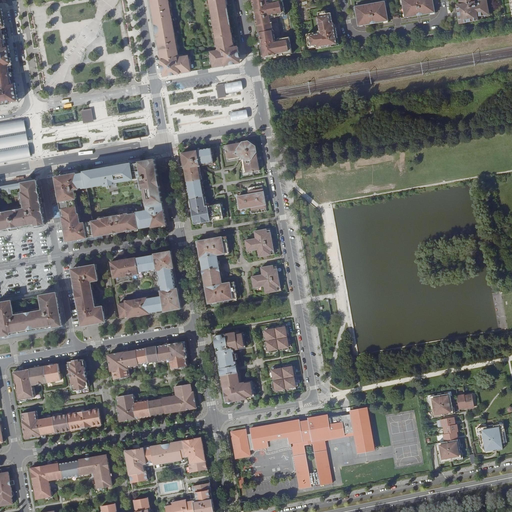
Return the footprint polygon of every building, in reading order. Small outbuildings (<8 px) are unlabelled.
[(148,0),(163,80),(201,73),(239,66),(227,0),(148,0)] [(252,0),(263,59),(292,54),(289,37),(281,39),(281,40),(276,41),(274,30),(276,30),(278,26),(277,17),(286,15),(282,0),(252,0)] [(432,0),(402,0),(405,18),(418,16),(417,13),(422,12),(423,15),(435,13),(432,0)] [(462,16),(458,16),(460,24),(479,21),(478,17),(488,15),(488,13),(489,12),(486,0),(476,2),(474,2),(473,0),(459,0),(460,5),(462,16)] [(383,2),(355,7),(359,26),(371,24),(371,21),(375,20),(376,23),(387,21),(383,2)] [(17,103),(0,9),(0,29),(13,100),(17,103)] [(334,30),(331,13),(326,14),(326,11),(318,13),(319,17),(317,17),(319,31),(318,32),(319,34),(314,35),(314,34),(307,35),(309,47),(315,46),(315,48),(318,48),(318,49),(332,47),(332,45),(337,44),(336,39),(338,39),(337,35),(335,35),(335,32),(329,33),(329,31),(334,30)] [(0,29),(0,101),(13,100),(0,29)] [(241,81),(225,84),(225,85),(225,89),(226,94),(243,92),(242,86),(241,82),(241,81)] [(226,97),(224,84),(216,85),(218,98),(226,97)] [(89,109),(81,110),(83,120),(83,123),(94,122),(91,108),(89,109)] [(246,110),(230,112),(231,118),(232,122),(232,123),(248,120),(248,119),(247,115),(246,110)] [(26,139),(22,121),(0,124),(0,162),(29,157),(26,139)] [(225,146),(228,161),(242,158),(245,173),(260,170),(258,160),(258,157),(256,147),(248,142),(238,143),(236,144),(225,146)] [(198,150),(182,153),(184,166),(185,168),(188,189),(189,193),(192,209),(192,212),(194,224),(201,223),(201,222),(206,221),(206,222),(224,219),(221,204),(210,205),(207,206),(207,204),(206,197),(204,197),(203,194),(201,183),(201,179),(202,179),(200,168),(200,166),(203,165),(214,163),(211,148),(200,150),(198,150)] [(155,159),(128,164),(111,167),(77,173),(77,178),(61,181),(72,241),(103,235),(112,234),(118,233),(152,227),(157,226),(157,227),(167,225),(155,159)] [(75,174),(55,177),(58,192),(59,196),(67,242),(72,241),(61,181),(77,178),(77,173),(75,174)] [(4,186),(0,186),(0,232),(13,231),(30,227),(45,225),(43,214),(38,188),(37,180),(33,181),(26,182),(4,186)] [(249,195),(238,197),(240,209),(251,207),(252,214),(267,211),(265,201),(264,196),(263,185),(248,188),(249,195)] [(256,239),(246,240),(248,252),(252,251),(258,250),(259,257),(275,254),(273,243),(271,243),(271,240),(272,240),(270,228),(255,231),(256,239)] [(211,239),(197,241),(199,247),(200,254),(201,253),(201,256),(200,256),(201,258),(201,261),(203,271),(203,274),(205,284),(206,288),(207,288),(207,291),(206,291),(209,304),(211,303),(218,302),(223,301),(229,300),(233,299),(237,299),(238,299),(235,282),(222,284),(220,271),(219,268),(217,255),(224,254),(229,253),(230,253),(226,236),(215,238),(216,241),(211,241),(211,239)] [(111,262),(113,275),(115,275),(115,277),(119,276),(119,278),(140,274),(139,272),(158,269),(158,271),(159,270),(162,291),(161,291),(162,296),(144,299),(144,298),(130,300),(130,302),(119,304),(121,318),(128,317),(129,318),(139,316),(140,316),(139,315),(143,314),(143,315),(151,314),(150,313),(165,310),(165,311),(170,311),(182,308),(177,285),(176,285),(174,271),(175,271),(171,251),(155,254),(155,255),(137,258),(137,257),(128,259),(124,259),(117,261),(114,261),(111,262)] [(86,321),(105,317),(103,306),(96,307),(91,282),(98,280),(96,265),(76,268),(86,321)] [(262,275),(252,277),(254,288),(259,287),(264,286),(266,293),(281,291),(279,279),(278,280),(277,277),(279,276),(277,265),(261,268),(262,275)] [(86,321),(76,268),(72,269),(82,326),(106,322),(105,317),(86,321)] [(12,300),(0,302),(0,330),(1,337),(10,335),(53,327),(63,326),(59,304),(57,292),(40,295),(40,296),(12,301),(12,300)] [(280,351),(289,349),(289,347),(291,346),(290,338),(287,338),(286,336),(289,335),(288,327),(285,327),(285,325),(276,326),(276,329),(274,329),(273,326),(265,328),(265,330),(263,331),(264,339),(267,339),(268,341),(265,342),(266,351),(269,350),(269,353),(278,351),(277,348),(280,348),(280,351)] [(63,329),(63,326),(53,327),(10,335),(1,337),(2,340),(17,337),(51,331),(63,329)] [(234,350),(246,347),(243,332),(236,333),(235,332),(214,336),(220,368),(219,368),(220,375),(221,375),(226,403),(247,399),(247,398),(251,397),(255,397),(252,381),(240,383),(238,372),(239,372),(238,365),(236,365),(234,350)] [(114,377),(130,374),(129,369),(129,366),(131,366),(168,360),(171,360),(171,362),(172,368),(188,365),(186,357),(188,356),(185,340),(169,343),(165,344),(128,350),(124,351),(108,353),(111,370),(113,369),(114,377)] [(75,389),(89,386),(87,374),(84,358),(70,361),(75,389)] [(62,377),(59,363),(23,369),(20,369),(13,371),(18,399),(33,396),(31,383),(62,377)] [(288,391),(296,389),(296,387),(298,386),(297,378),(294,378),(294,376),(296,375),(295,367),(292,367),(292,365),(283,366),(284,369),(281,369),(281,367),(272,368),(273,371),(270,371),(272,380),(274,379),(275,382),(272,382),(274,391),(276,390),(276,393),(285,391),(285,389),(287,388),(288,391)] [(191,383),(175,386),(177,392),(177,394),(175,395),(135,401),(135,399),(134,393),(118,396),(119,404),(118,405),(121,421),(137,418),(141,417),(178,410),(182,410),(197,407),(194,391),(193,391),(191,383)] [(450,393),(430,397),(433,417),(454,413),(450,393)] [(457,397),(460,409),(464,409),(464,407),(467,407),(467,409),(472,408),(472,407),(475,407),(472,394),(468,395),(468,396),(465,397),(465,394),(461,395),(461,396),(457,397)] [(85,427),(103,424),(99,407),(37,418),(36,410),(21,413),(25,437),(41,434),(45,434),(82,427),(85,427)] [(351,414),(342,416),(345,434),(354,432),(357,446),(364,445),(365,451),(375,449),(367,408),(351,411),(351,414)] [(329,416),(309,420),(311,432),(312,439),(313,441),(345,436),(345,434),(342,416),(342,415),(329,417),(329,416)] [(454,417),(441,420),(442,423),(441,424),(441,428),(444,427),(445,430),(444,431),(444,434),(444,435),(445,438),(443,438),(444,442),(438,444),(441,463),(462,458),(458,440),(457,440),(456,437),(458,437),(457,432),(456,429),(457,429),(456,424),(455,425),(454,425),(453,422),(454,422),(454,417)] [(251,434),(247,435),(248,445),(253,444),(254,450),(266,447),(267,453),(280,450),(292,447),(291,443),(312,439),(311,432),(302,434),(300,420),(250,429),(251,434)] [(486,427),(476,429),(478,437),(480,436),(482,447),(485,447),(487,453),(493,452),(493,450),(496,449),(496,451),(503,449),(502,446),(502,443),(504,443),(502,432),(505,431),(503,424),(493,426),(493,427),(486,429),(486,427)] [(248,445),(246,430),(231,432),(236,458),(250,456),(248,445)] [(127,450),(133,482),(150,479),(148,470),(146,470),(145,463),(155,461),(156,464),(168,461),(173,460),(184,459),(183,456),(190,455),(192,462),(190,462),(191,471),(209,468),(203,436),(195,438),(188,439),(127,450)] [(364,445),(357,446),(358,454),(375,451),(375,449),(365,451),(364,445)] [(306,454),(294,456),(300,489),(312,487),(312,485),(320,484),(321,485),(332,483),(326,450),(315,452),(318,472),(309,474),(306,454)] [(48,464),(31,467),(36,498),(52,496),(49,480),(95,472),(98,488),(113,485),(108,453),(90,456),(87,457),(52,463),(48,464)] [(0,505),(14,503),(12,496),(14,495),(12,484),(9,484),(9,481),(11,481),(11,480),(9,471),(2,472),(2,474),(0,474),(0,505)] [(188,501),(187,498),(173,501),(174,504),(167,506),(168,511),(215,511),(216,511),(211,482),(194,485),(195,492),(197,491),(198,499),(188,501)] [(103,510),(103,511),(151,511),(150,504),(148,505),(147,501),(135,503),(137,511),(117,511),(117,507),(103,510)]
